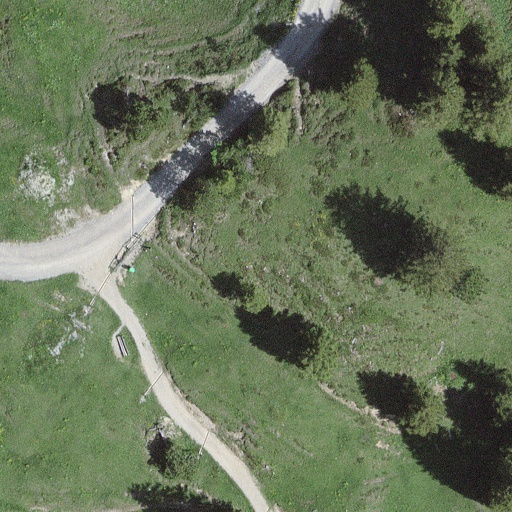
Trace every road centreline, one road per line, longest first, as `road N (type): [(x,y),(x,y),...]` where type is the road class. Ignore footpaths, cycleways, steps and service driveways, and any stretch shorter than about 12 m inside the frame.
road 1 (track): [(88,251),(210,144),(296,52),(322,0)]
road 2 (track): [(265,511),(161,390),(88,251)]
